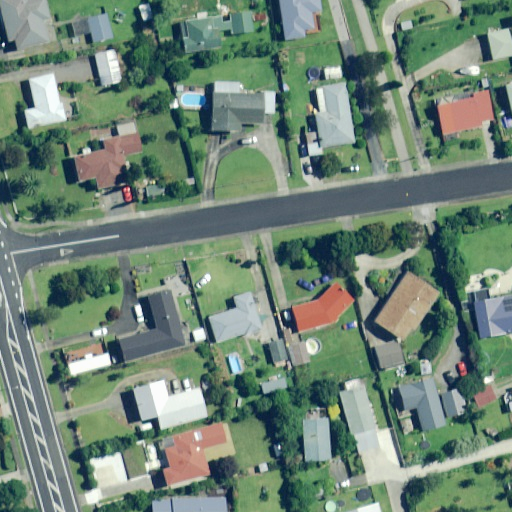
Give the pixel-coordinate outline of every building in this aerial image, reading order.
[(28,0),(26,1),(25,0),(0,0),(0,14),(6,42),(13,41),(15,50),(52,42),(42,0),(28,0)] [(127,8),(124,0),(112,0),(116,11),(127,8)] [(277,0),(284,40),(304,37),(303,30),(313,29),(310,13),(321,12),(318,0),(277,0)] [(253,32),(250,12),(179,23),(183,53),(220,48),(218,32),(230,30),(231,35),(253,32)] [(112,38),(105,15),(71,25),(74,37),(90,33),(93,43),(112,38)] [(511,16),(511,19),(511,28),(486,34),(492,60),(511,55),(511,16)] [(121,81),(114,51),(95,55),(102,86),(121,81)] [(341,78),(340,67),(324,69),(325,80),(341,78)] [(59,103),(52,74),(28,80),(35,109),(23,111),(27,129),(65,120),(61,103),(59,103)] [(238,93),(238,83),(212,82),(210,131),(239,132),(239,123),(261,124),(262,113),(274,114),(274,94),(238,93)] [(354,143),(344,84),(315,89),(319,113),(314,114),(320,148),(354,143)] [(492,120),(486,91),(472,94),(472,98),(435,106),(442,135),(481,127),(480,122),(492,120)] [(141,153),(134,121),(118,125),(120,136),(101,141),(103,151),(72,158),(77,182),(93,179),(96,190),(124,184),(120,167),(126,165),(124,157),(141,153)] [(383,162),(375,132),(365,135),(373,164),(383,162)] [(438,293),(406,272),(373,322),(401,341),(409,328),(413,330),(438,293)] [(353,301),(335,283),(316,301),(290,306),(298,332),(332,321),(353,301)] [(184,345),(169,288),(146,295),(155,330),(117,340),(123,362),(184,345)] [(511,295),(490,299),(488,289),(470,292),(477,337),(511,332),(511,295)] [(260,330),(250,293),(233,298),(236,310),(208,318),(215,342),(260,330)] [(287,360),(282,340),(268,344),(273,364),(287,360)] [(398,341),(374,348),(381,370),(404,364),(398,341)] [(310,362),(304,342),(287,347),(293,367),(310,362)] [(444,426),(432,377),(397,386),(404,411),(416,408),(422,431),(444,426)] [(379,447),(360,378),(344,383),(347,390),(338,393),(350,436),(353,435),(358,453),(379,447)] [(167,397),(162,381),(131,390),(140,421),(155,417),(158,430),(205,417),(197,389),(167,397)] [(468,394),(478,411),(501,398),(491,381),(468,394)] [(467,413),(460,389),(440,395),(448,419),(467,413)] [(511,390),(502,393),(508,413),(511,411),(511,390)] [(330,461),(326,410),(307,411),(308,420),(301,421),(304,462),(330,461)] [(173,447),(163,449),(167,469),(161,470),(166,487),(209,476),(202,450),(227,444),(222,423),(170,436),(173,447)] [(255,465),(253,455),(241,457),(243,467),(255,465)] [(225,511),(225,500),(152,499),(151,511),(225,511)]
